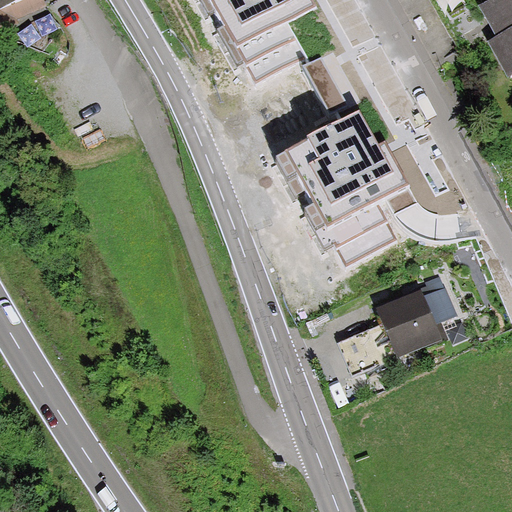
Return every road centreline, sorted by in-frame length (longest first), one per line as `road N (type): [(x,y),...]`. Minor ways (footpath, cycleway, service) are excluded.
road 1 (secondary): [(120,0),(219,191),(341,511)]
road 2 (residential): [(375,0),(511,253)]
road 3 (primary): [(0,309),(126,511)]
